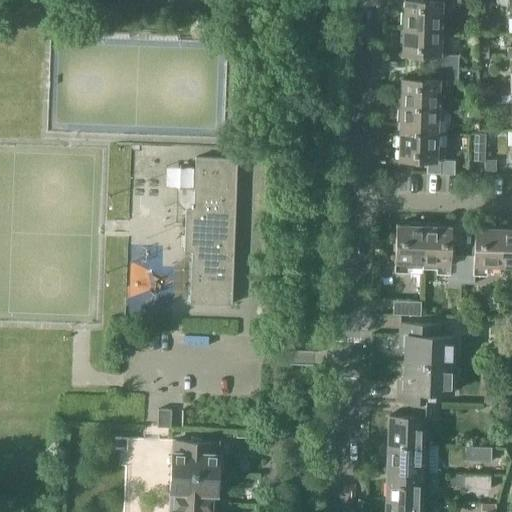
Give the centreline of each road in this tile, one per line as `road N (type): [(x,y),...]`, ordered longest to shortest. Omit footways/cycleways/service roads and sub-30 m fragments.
road 1 (residential): [(342,511),(352,199)]
road 2 (residential): [(352,199),(362,0)]
road 3 (residential): [(352,199),(511,205)]
